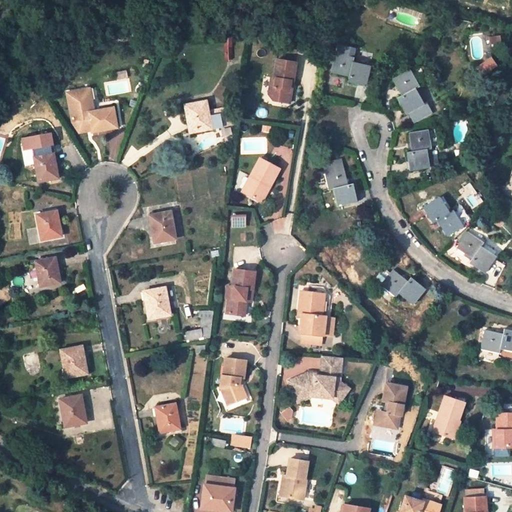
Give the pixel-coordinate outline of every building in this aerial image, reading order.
[(226,34),(224,55),(230,56),(233,35),(226,34)] [(337,45),(335,52),(353,57),(355,49),(337,45)] [(335,52),(330,72),(348,76),(348,81),(366,85),(370,65),(353,61),(353,57),(335,52)] [(484,73),(497,65),(491,56),(478,65),(484,73)] [(297,63),(276,59),(273,78),(270,78),(267,94),(273,103),(290,106),(293,93),(291,93),(292,82),(294,82),(297,63)] [(410,69),(393,79),(401,95),(397,97),(406,114),(408,113),(413,122),(432,112),(426,102),(424,103),(415,88),(419,86),(410,69)] [(90,87),(64,92),(70,123),(79,134),(92,132),(88,112),(95,110),(90,87)] [(186,113),(190,132),(221,126),(218,113),(208,115),(207,110),(205,101),(186,104),(188,113),(186,113)] [(108,127),(117,125),(113,107),(95,110),(88,112),(92,132),(108,128),(108,127)] [(218,113),(221,126),(227,125),(223,107),(207,110),(208,115),(218,113)] [(427,130),(408,133),(411,151),(406,152),(409,170),(429,166),(426,149),(430,148),(427,130)] [(55,160),(54,161),(52,153),(33,156),(38,181),(58,178),(55,160)] [(280,171),(261,159),(241,191),(258,202),(267,187),(269,188),(280,171)] [(352,183),(348,184),(343,166),(324,171),(328,190),(332,188),(337,206),(357,201),(352,183)] [(432,223),(436,220),(446,236),(463,226),(453,209),(449,211),(440,197),(422,207),(432,223)] [(170,210),(150,214),(152,223),(150,223),(154,242),(175,238),(170,210)] [(56,219),(55,211),(36,214),(41,239),(61,236),(58,219),(56,219)] [(246,218),(231,218),(231,228),(246,228),(246,218)] [(471,258),(469,263),(484,273),(495,256),(481,246),(483,242),(467,232),(456,248),(471,258)] [(55,266),(54,257),(35,261),(39,286),(60,282),(56,266),(55,266)] [(410,277),(407,281),(392,270),(387,266),(383,267),(375,276),(375,281),(395,297),(398,293),(412,304),(425,288),(410,277)] [(247,269),(234,267),(231,285),(227,284),(225,297),(228,298),(226,311),(244,314),(247,300),(251,300),(252,293),(248,293),(249,291),(249,287),(253,287),(255,276),(256,269),(247,269)] [(146,299),(144,299),(148,318),(170,314),(165,287),(144,291),(146,299)] [(296,291),(293,314),(297,314),(297,319),(297,318),(295,332),(316,335),(318,316),(315,316),(317,293),(296,291)] [(327,317),(318,316),(316,335),(325,336),(327,317)] [(202,337),(201,328),(184,331),(186,340),(202,337)] [(511,330),(503,328),(502,333),(484,329),(480,349),(498,352),(499,348),(511,350),(511,330)] [(316,335),(295,332),(294,342),(315,345),(316,335)] [(83,354),(81,354),(80,346),(60,350),(64,377),(86,373),(83,354)] [(336,395),(342,397),(349,386),(338,381),(340,357),(320,355),(318,373),(306,372),(294,379),(301,392),(314,393),(314,397),(333,398),(336,395)] [(223,397),(229,395),(231,400),(244,396),(241,385),(238,384),(239,376),(243,376),(246,359),(226,356),(224,374),(221,374),(219,385),(223,397)] [(294,379),(289,381),(302,405),(307,402),(301,392),(294,379)] [(384,414),(375,412),(372,426),(391,430),(393,415),(401,417),(407,389),(385,384),(381,403),(386,404),(384,414)] [(339,403),(342,397),(336,395),(333,398),(314,397),(314,393),(301,392),(307,402),(339,403)] [(64,426),(86,422),(82,403),(81,403),(79,395),(59,399),(64,426)] [(464,403),(443,396),(431,431),(450,437),(456,420),(457,421),(464,403)] [(157,415),(156,416),(159,432),(179,429),(174,404),(155,407),(157,415)] [(289,406),(281,414),(288,422),(293,418),(294,412),(289,406)] [(496,431),(493,431),(493,449),(511,449),(511,414),(496,415),(496,431)] [(398,431),(401,417),(393,415),(391,430),(398,431)] [(459,422),(457,421),(456,420),(450,437),(453,438),(459,422)] [(230,447),(250,447),(251,435),(231,434),(230,447)] [(210,444),(224,447),(225,440),(211,437),(210,444)] [(307,460),(289,457),(286,475),(282,495),(302,499),(306,479),(303,478),(307,460)] [(282,495),(286,475),(281,475),(277,494),(282,495)] [(204,476),(203,485),(233,488),(234,480),(204,476)] [(203,485),(200,508),(213,510),(214,506),(230,509),(233,488),(203,485)] [(436,511),(439,506),(421,500),(420,502),(404,497),(398,511),(436,511)] [(484,511),(484,499),(462,500),(462,511),(484,511)] [(342,511),(368,511),(369,506),(344,502),(342,511)]
